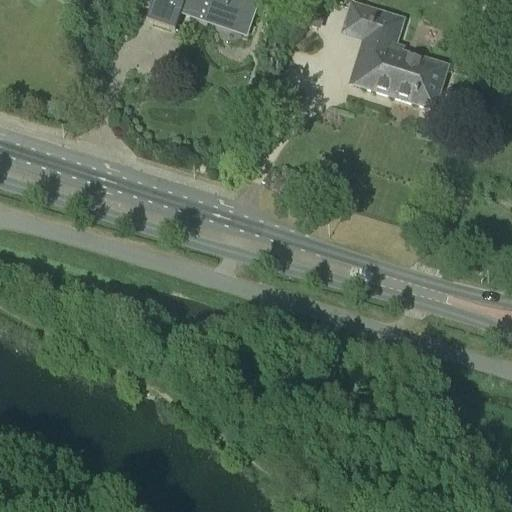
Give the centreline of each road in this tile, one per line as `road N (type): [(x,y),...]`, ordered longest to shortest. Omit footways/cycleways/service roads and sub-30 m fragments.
road 1 (unclassified): [(511,373),(0,217)]
road 2 (primary): [(403,275),(0,146)]
road 3 (primary): [(0,180),(398,297)]
